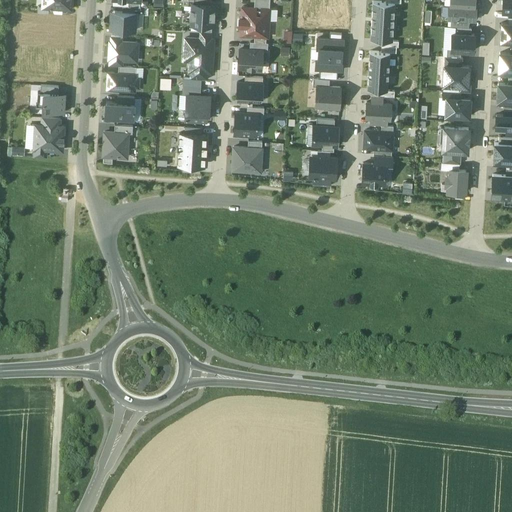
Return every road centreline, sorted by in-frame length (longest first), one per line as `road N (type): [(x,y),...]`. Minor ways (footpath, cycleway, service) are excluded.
road 1 (secondary): [(511,411),(184,374)]
road 2 (residential): [(490,0),(475,258)]
road 3 (unclassified): [(91,0),(79,172),(108,224)]
road 4 (residential): [(346,229),(356,0)]
road 5 (residential): [(217,202),(229,0)]
road 6 (track): [(61,351),(79,172)]
road 7 (track): [(53,511),(61,370)]
road 8 (residential): [(346,229),(475,258)]
road 9 (residential): [(217,202),(346,229)]
